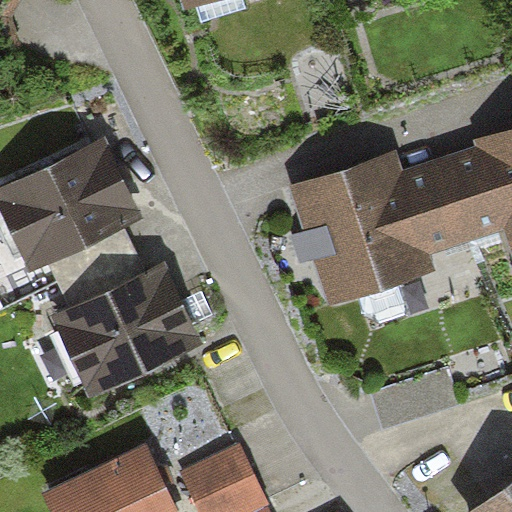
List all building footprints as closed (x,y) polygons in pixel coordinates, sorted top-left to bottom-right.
[(182,0),(185,9),(218,0),(182,0)] [(405,148),(294,182),(329,299),(432,268),(429,256),(509,232),(511,240),(511,132),(410,163),(405,148)] [(112,138),(0,184),(0,207),(26,269),(56,256),(75,301),(47,313),(80,393),(202,342),(169,263),(145,273),(123,221),(143,213),(112,138)] [(180,511),(152,444),(51,486),(61,511),(180,511)] [(247,445),(183,469),(199,511),(248,511),(270,504),(247,445)] [(511,511),(511,479),(468,511),(511,511)]
